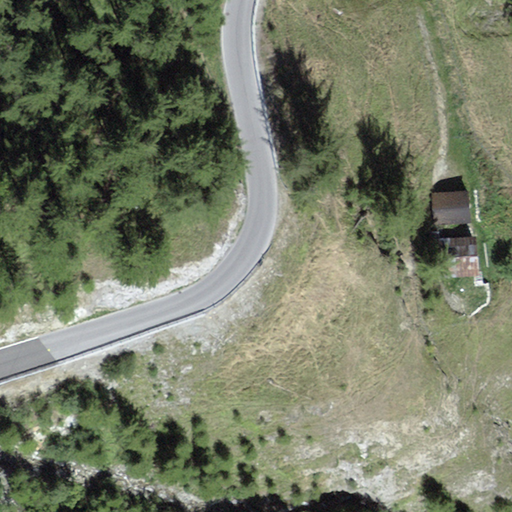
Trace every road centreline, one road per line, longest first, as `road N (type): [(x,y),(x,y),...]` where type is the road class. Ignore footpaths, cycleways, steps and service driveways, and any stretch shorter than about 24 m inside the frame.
road 1 (tertiary): [(242,0),(238,67),(260,187),(244,250),(208,288),(180,301),(0,363)]
road 2 (track): [(460,172),(421,0)]
